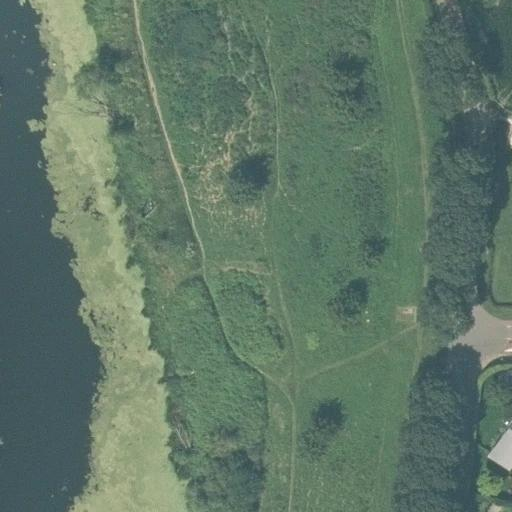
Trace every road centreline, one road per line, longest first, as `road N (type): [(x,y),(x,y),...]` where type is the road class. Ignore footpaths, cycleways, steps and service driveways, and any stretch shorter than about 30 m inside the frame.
road 1 (unclassified): [(459,337),(474,101),(447,0)]
road 2 (residential): [(445,511),(459,337)]
